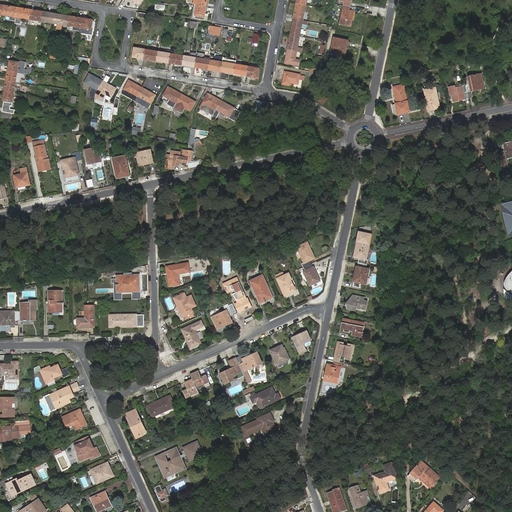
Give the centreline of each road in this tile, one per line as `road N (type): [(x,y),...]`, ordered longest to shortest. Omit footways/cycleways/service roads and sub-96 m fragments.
road 1 (track): [(511,330),(232,511)]
road 2 (residential): [(328,309),(304,448),(321,511)]
road 3 (residential): [(349,141),(149,185)]
road 4 (residential): [(158,375),(309,308),(328,309)]
road 5 (residential): [(361,153),(328,309)]
road 6 (residential): [(155,341),(149,185)]
road 7 (residential): [(149,185),(0,216)]
road 8 (residential): [(265,91),(121,68)]
road 9 (residential): [(511,107),(378,136)]
road 10 (residential): [(367,124),(393,0)]
road 11 (residential): [(153,511),(102,401)]
